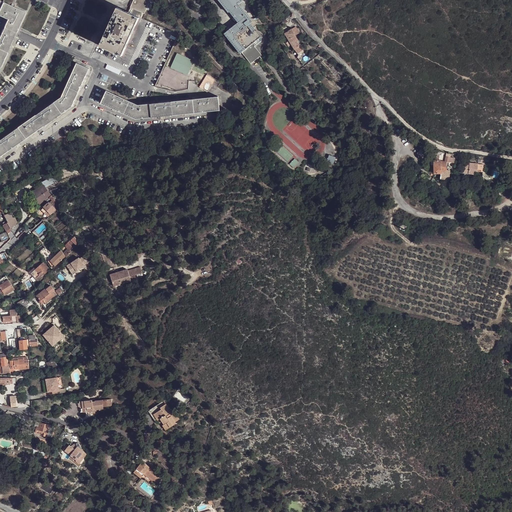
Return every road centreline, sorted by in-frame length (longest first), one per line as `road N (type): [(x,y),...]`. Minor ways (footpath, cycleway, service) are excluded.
road 1 (residential): [(511,159),(438,146),(377,97),(286,0)]
road 2 (tertiary): [(0,107),(50,41),(64,5)]
